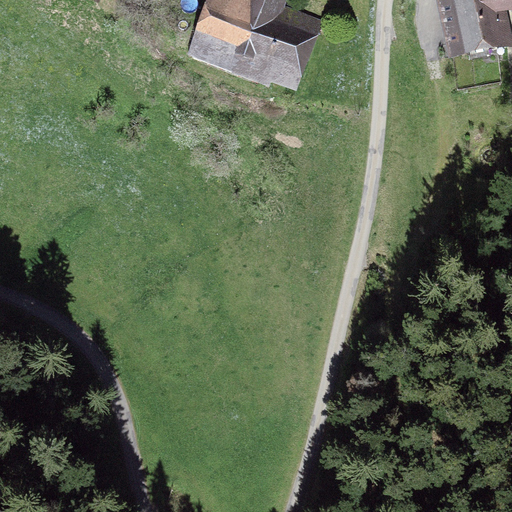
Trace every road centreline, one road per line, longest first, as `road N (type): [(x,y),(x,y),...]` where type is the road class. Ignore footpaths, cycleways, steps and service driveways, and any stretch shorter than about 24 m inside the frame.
road 1 (unclassified): [(289,511),(378,136),(387,0)]
road 2 (unclassified): [(0,294),(62,327),(105,376),(146,511)]
